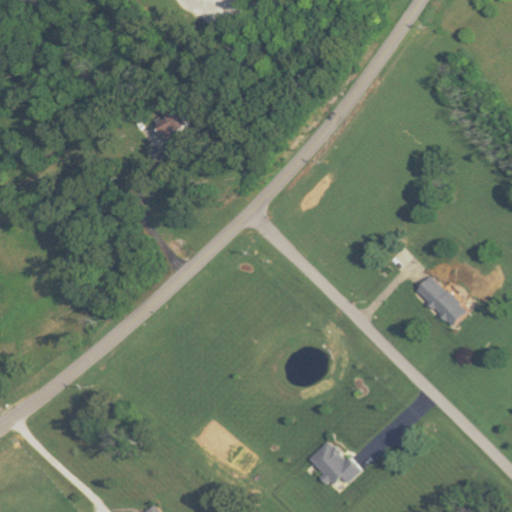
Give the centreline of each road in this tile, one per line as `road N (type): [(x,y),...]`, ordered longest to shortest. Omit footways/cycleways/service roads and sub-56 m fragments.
road 1 (secondary): [(0,433),(109,349),(221,246),(364,84),(425,0)]
road 2 (residential): [(251,214),(511,470)]
